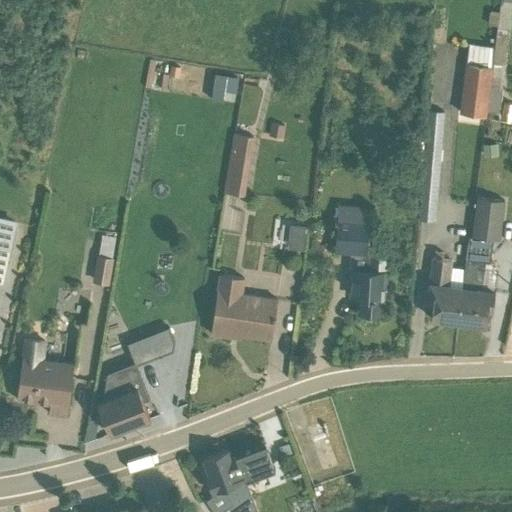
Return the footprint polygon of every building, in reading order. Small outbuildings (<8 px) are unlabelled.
[(511,0),(500,0),(495,34),(486,112),(498,113),(500,91),(503,64),(506,52),(510,20),(511,4),(510,0),(511,0)] [(464,65),(458,113),(484,116),(493,48),(468,44),(465,65),(464,65)] [(511,105),(504,104),(500,122),(511,123),(511,105)] [(435,223),(443,111),(426,111),(417,221),(435,223)] [(282,139),(284,126),(269,124),(267,137),(282,139)] [(233,133),(223,192),(244,196),(253,137),(233,133)] [(496,144),(483,145),(483,157),(496,156),(496,144)] [(504,201),(475,197),(470,236),(499,240),(504,201)] [(387,265),(387,255),(366,253),(369,207),(337,205),(335,231),(333,252),(349,254),(347,271),(349,271),(347,298),(359,301),(358,312),(360,312),(360,315),(377,316),(378,314),(379,314),(380,301),(384,301),(385,290),(386,290),(387,272),(386,272),(387,266),(387,265)] [(0,281),(1,281),(15,221),(0,217),(0,281)] [(306,227),(289,225),(286,247),(303,249),(306,227)] [(489,263),(492,240),(469,237),(457,322),(458,323),(485,326),(487,310),(491,310),(494,291),(493,290),(495,272),(489,263)] [(112,250),(99,248),(97,256),(96,256),(91,282),(108,284),(112,259),(111,258),(112,250)] [(443,252),(434,251),(433,258),(432,259),(427,302),(433,303),(431,319),(457,322),(464,269),(451,268),(452,261),(442,259),(443,252)] [(218,275),(210,334),(228,337),(229,333),(270,339),(276,298),(242,293),(244,278),(219,275),(218,275)] [(120,346),(129,368),(104,378),(102,400),(97,403),(109,434),(149,419),(142,402),(148,399),(136,365),(172,351),(174,342),(168,328),(120,346)] [(42,348),(24,346),(23,357),(22,357),(16,399),(49,404),(48,413),(66,416),(73,363),(41,359),(42,348)] [(225,511),(251,511),(237,476),(242,475),(244,480),(274,469),(264,444),(230,456),(227,449),(202,459),(208,474),(204,476),(211,495),(223,491),(230,510),(225,511)]
